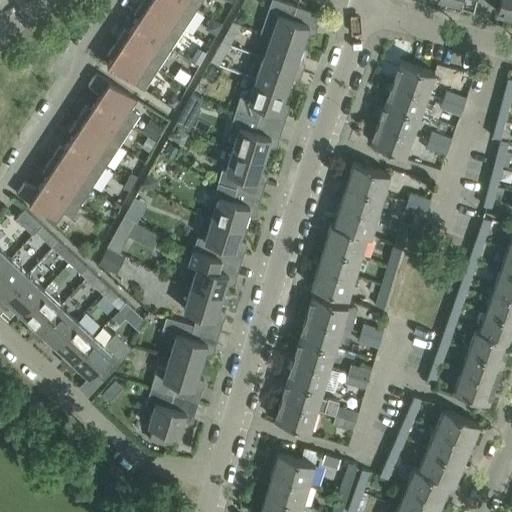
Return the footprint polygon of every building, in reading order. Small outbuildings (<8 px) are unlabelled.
[(184,27),(143,0),(141,0),(134,12),(138,16),(134,23),(171,47),(184,27)] [(197,7),(187,0),(143,0),(184,27),(197,7)] [(271,0),(260,31),(271,34),(301,45),(306,32),(312,35),(316,26),(317,27),(321,13),(284,0),(271,0)] [(511,14),(511,0),(499,0),(496,10),(511,14)] [(229,43),(241,23),(232,18),(221,38),(229,43)] [(171,47),(134,23),(129,29),(124,27),(116,39),(158,67),(171,47)] [(297,57),(301,45),(271,34),(263,56),(301,69),(304,60),(297,57)] [(218,63),(229,43),(221,38),(210,59),(218,63)] [(158,67),(116,39),(108,52),(112,56),(107,63),(144,87),(158,67)] [(297,78),(301,69),(263,56),(256,78),(286,88),(291,75),(297,78)] [(400,58),(393,79),(427,91),(435,71),(400,58)] [(100,92),(95,99),(133,124),(140,112),(132,107),(138,97),(96,70),(88,82),(100,92)] [(510,99),(511,91),(511,76),(507,75),(502,97),(510,99)] [(286,88),(256,78),(252,91),(246,89),(241,93),(235,109),(283,125),(287,112),(286,111),(289,103),(282,100),(286,88)] [(420,112),(427,91),(393,79),(385,99),(420,112)] [(446,89),(443,97),(463,104),(466,96),(446,89)] [(191,93),(186,102),(198,108),(203,98),(191,93)] [(171,94),(167,102),(175,107),(179,98),(171,94)] [(463,104),(443,97),(440,105),(460,113),(463,104)] [(504,120),(510,99),(502,97),(496,118),(504,120)] [(133,124),(95,99),(91,106),(86,103),(77,116),(119,144),(133,124)] [(412,132),(420,112),(385,99),(378,120),(412,132)] [(279,138),(283,125),(235,109),(230,125),(234,133),(237,134),(233,147),(264,156),(268,144),(275,146),(277,137),(279,138)] [(119,144),(77,116),(69,129),(73,133),(69,139),(106,164),(119,144)] [(500,137),(504,120),(496,118),(491,134),(500,137)] [(405,153),(412,132),(378,120),(370,140),(405,153)] [(432,130),(429,139),(448,145),(451,137),(432,130)] [(106,164),(69,139),(64,146),(59,144),(51,156),(93,184),(106,164)] [(445,153),(448,145),(429,139),(426,147),(445,153)] [(502,163),(507,142),(499,140),(493,161),(502,163)] [(260,169),(264,156),(233,147),(226,169),(239,174),(236,186),(261,193),(266,180),(264,180),(267,171),(260,169)] [(79,204),(93,184),(51,156),(43,169),(47,173),(42,180),(79,204)] [(383,192),(390,171),(353,160),(346,181),(383,192)] [(497,184),(502,163),(493,161),(488,182),(497,184)] [(130,170),(126,178),(133,181),(137,174),(130,170)] [(126,178),(123,185),(130,188),(133,181),(126,178)] [(72,215),(79,204),(42,180),(38,186),(23,180),(16,191),(49,213),(46,217),(54,224),(63,210),(72,215)] [(261,193),(236,186),(218,180),(213,194),(218,195),(211,216),(243,225),(247,213),(254,215),(256,206),(257,207),(261,193)] [(377,213),(383,192),(346,181),(340,201),(377,213)] [(491,205),(497,184),(488,182),(482,203),(491,205)] [(428,205),(430,198),(409,191),(407,199),(428,205)] [(425,214),(428,205),(407,199),(404,208),(425,214)] [(371,233),(377,213),(340,201),(334,222),(367,232),(371,233)] [(42,222),(25,206),(15,216),(33,232),(36,229),(42,222)] [(120,251),(137,220),(124,213),(107,244),(120,251)] [(484,238),(491,218),(482,215),(475,236),(484,238)] [(239,238),(243,225),(211,216),(205,238),(197,236),(193,248),(240,262),(244,249),(243,249),(246,240),(239,238)] [(409,223),(409,222),(401,220),(394,240),(403,243),(405,234),(409,223)] [(367,232),(334,222),(330,221),(324,242),(361,253),(367,232)] [(59,238),(42,222),(36,229),(52,245),(59,238)] [(409,223),(405,234),(417,237),(420,226),(409,223)] [(477,259),(484,238),(475,236),(468,256),(477,259)] [(76,253),(59,238),(52,245),(69,260),(76,253)] [(396,264),(403,243),(394,240),(388,261),(396,264)] [(354,274),(361,253),(324,242),(317,263),(354,274)] [(0,267),(11,256),(0,246),(0,267)] [(511,271),(511,248),(509,247),(502,268),(511,271)] [(240,262),(193,248),(189,261),(188,265),(191,270),(194,271),(190,285),(222,294),(226,282),(232,284),(235,275),(236,276),(240,262)] [(92,269),(76,253),(69,260),(86,276),(92,269)] [(0,301),(27,272),(11,256),(0,267),(0,301)] [(469,280),(477,259),(468,256),(461,277),(469,280)] [(390,285),(396,264),(388,261),(382,282),(390,285)] [(348,295),(354,274),(317,263),(311,284),(348,295)] [(511,294),(511,271),(502,268),(495,288),(511,294)] [(109,284),(92,269),(86,276),(103,291),(109,284)] [(22,311),(44,287),(27,272),(0,301),(0,302),(1,301),(7,308),(12,302),(22,311)] [(462,300),(469,280),(461,277),(454,297),(462,300)] [(384,306),(390,285),(382,282),(375,303),(384,306)] [(126,300),(109,284),(103,291),(119,307),(126,300)] [(218,307),(222,294),(190,285),(183,307),(197,311),(194,323),(219,331),(223,318),(222,318),(225,309),(218,307)] [(33,333),(61,302),(44,287),(22,311),(31,320),(26,325),(33,332),(32,333),(33,333)] [(511,294),(495,288),(487,309),(511,317),(511,294)] [(312,293),(306,314),(341,324),(347,303),(312,293)] [(456,319),(462,300),(454,297),(447,316),(456,319)] [(55,342),(78,318),(61,302),(33,333),(34,332),(41,339),(45,333),(55,342)] [(511,340),(511,317),(487,309),(481,328),(480,330),(509,340),(511,340)] [(335,345),(341,324),(306,314),(300,334),(335,345)] [(448,341),(456,319),(447,316),(440,338),(448,341)] [(66,364),(95,333),(78,318),(55,342),(65,351),(60,356),(67,363),(66,364)] [(381,336),(383,328),(362,322),(360,330),(381,336)] [(215,344),(219,331),(194,323),(190,335),(176,331),(169,354),(201,363),(205,351),(211,353),(214,344),(215,344)] [(502,360),(509,340),(480,330),(481,328),(475,326),(468,348),(502,360)] [(378,345),(381,336),(360,330),(357,339),(378,345)] [(116,332),(105,343),(95,333),(66,364),(67,364),(68,364),(74,370),(79,364),(89,374),(93,369),(103,378),(133,347),(116,332)] [(328,366),(335,345),(300,334),(293,355),(328,366)] [(441,362),(448,341),(440,338),(433,359),(441,362)] [(495,381),(502,360),(468,348),(461,368),(495,381)] [(197,376),(201,363),(169,354),(162,376),(176,380),(172,392),(198,400),(202,387),(201,387),(204,378),(197,376)] [(322,387),(328,366),(293,355),(287,376),(322,387)] [(434,382),(441,362),(433,359),(426,379),(434,382)] [(368,378),(371,369),(351,363),(348,372),(368,378)] [(488,401),(495,381),(461,368),(453,389),(488,401)] [(366,386),(368,378),(348,372),(346,380),(366,386)] [(115,376),(107,384),(115,392),(123,384),(115,376)] [(316,408),(322,387),(287,376),(281,397),(316,408)] [(194,413),(198,400),(172,392),(151,386),(146,399),(147,399),(146,402),(149,408),(152,409),(148,423),(153,424),(149,437),(171,444),(175,431),(179,433),(184,419),(190,422),(193,413),(194,413)] [(413,417),(421,397),(413,393),(405,413),(413,417)] [(309,428),(316,408),(281,397),(275,418),(309,428)] [(355,420),(358,411),(337,404),(335,413),(355,420)] [(479,422),(444,406),(435,426),(470,442),(479,422)] [(353,428),(355,420),(335,413),(332,421),(353,428)] [(404,437),(413,417),(405,413),(396,433),(404,437)] [(470,442),(435,426),(426,446),(462,462),(470,442)] [(396,456),(404,437),(396,433),(388,452),(396,456)] [(453,482),(462,462),(426,446),(418,465),(417,467),(449,480),(453,482)] [(278,450),(271,470),(308,482),(315,461),(278,450)] [(387,477),(396,456),(388,452),(379,473),(387,477)] [(441,500),(449,480),(417,467),(418,465),(414,464),(405,485),(441,500)] [(363,490),(370,469),(361,466),(354,486),(363,490)] [(302,503),(308,482),(271,470),(265,491),(302,503)] [(347,493),(354,473),(345,470),(338,491),(347,493)] [(435,511),(441,500),(405,485),(397,505),(413,511),(435,511)] [(356,510),(363,490),(354,486),(347,507),(356,510)] [(299,511),(302,503),(265,491),(258,511),(299,511)] [(332,511),(340,511),(347,493),(338,491),(331,511),(332,511)]
